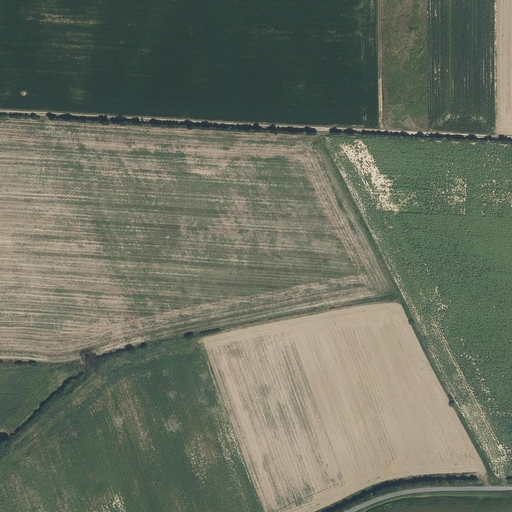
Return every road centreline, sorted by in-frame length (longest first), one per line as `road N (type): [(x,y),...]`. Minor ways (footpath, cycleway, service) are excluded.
road 1 (track): [(511,137),(0,112)]
road 2 (unclassified): [(349,511),(398,493),(511,487)]
